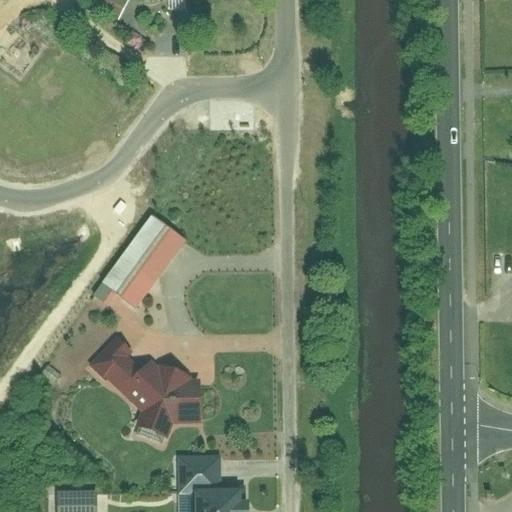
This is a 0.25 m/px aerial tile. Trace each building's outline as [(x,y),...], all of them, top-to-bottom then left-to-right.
[(120,25),(131,0),(130,0),(97,0),(92,12),(120,25)] [(131,325),(186,251),(155,228),(100,301),(131,325)] [(120,397),(140,416),(135,429),(167,443),(174,429),(200,429),(200,385),(190,385),(188,379),(176,372),(165,372),(153,361),(120,397)] [(193,491),(221,491),(220,463),(177,464),(178,501),(194,500),(193,491)] [(240,506),(240,491),(221,491),(193,491),(194,500),(193,511),(248,511),(248,506),(240,506)] [(59,495),(59,511),(97,511),(98,495),(59,495)]
